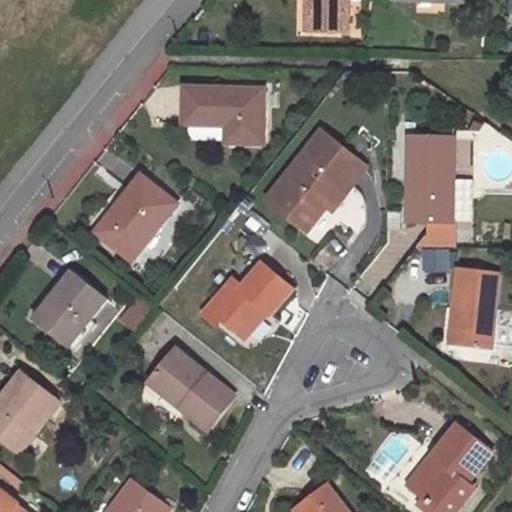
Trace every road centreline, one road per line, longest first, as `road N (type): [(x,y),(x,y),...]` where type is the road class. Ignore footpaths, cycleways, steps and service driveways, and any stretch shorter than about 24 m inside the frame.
road 1 (residential): [(0,217),(172,0)]
road 2 (residential): [(221,511),(294,397),(352,357)]
